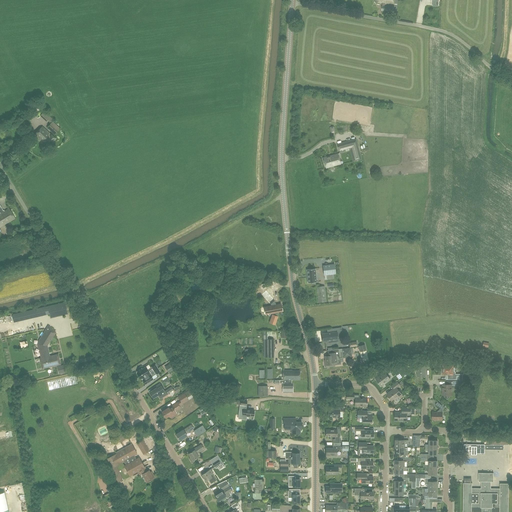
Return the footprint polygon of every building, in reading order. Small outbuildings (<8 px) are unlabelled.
[(393,3),(393,0),(375,0),(375,2),(382,3),(382,11),(393,11),(393,6),(385,6),(385,3),(393,3)] [(55,134),(58,130),(53,125),(53,124),(54,123),(52,122),(48,127),(55,134)] [(51,135),(42,126),(34,135),(43,143),(42,143),(47,148),(56,139),(51,134),(51,135)] [(358,148),(357,144),(356,139),(350,141),(339,144),(337,145),(339,153),(342,152),(350,149),(353,161),(362,159),(358,147),(358,148)] [(326,168),(341,164),(338,154),(323,158),(326,168)] [(475,194),(472,194),(472,202),(480,202),(480,200),(483,200),(482,189),(475,190),(475,194)] [(454,193),(447,194),(448,203),(448,204),(457,204),(457,201),(458,201),(458,197),(464,196),(463,190),(454,191),(454,193)] [(502,192),(491,193),(492,201),(503,200),(502,192)] [(4,212),(0,205),(0,211),(1,213),(0,213),(0,227),(15,218),(9,208),(4,212)] [(476,226),(474,226),(475,238),(481,237),(481,239),(485,239),(484,230),(480,231),(480,225),(479,224),(476,225),(476,226)] [(487,230),(484,230),(485,239),(489,239),(489,238),(494,237),(494,233),(494,231),(494,229),(494,228),(493,224),(487,225),(487,230)] [(500,224),(493,224),(494,228),(494,229),(494,231),(494,233),(494,237),(500,237),(500,238),(504,238),(503,230),(501,230),(500,224)] [(468,232),(464,232),(465,241),(469,240),(469,238),(475,238),(474,226),(471,226),(471,225),(467,225),(468,226),(467,226),(468,232)] [(445,228),(441,229),(442,236),(446,236),(447,240),(455,239),(453,227),(449,228),(449,227),(445,227),(445,228)] [(449,247),(444,248),(445,255),(450,254),(451,256),(456,255),(456,253),(457,253),(455,240),(448,241),(449,247)] [(511,259),(510,253),(477,257),(478,258),(471,259),(473,269),(508,264),(508,259),(511,259)] [(456,260),(446,262),(447,272),(459,271),(458,264),(457,264),(456,260)] [(324,275),(336,274),(335,264),(323,265),(324,275)] [(319,282),(324,281),(323,268),(316,269),(317,277),(319,277),(319,282)] [(316,269),(306,270),(308,283),(317,282),(316,269)] [(326,302),(325,286),(316,287),(318,303),(326,302)] [(260,295),(269,305),(274,300),(265,290),(260,295)] [(276,305),(274,301),(271,304),(271,305),(268,306),(270,314),(273,313),(273,315),(277,317),(277,312),(283,311),(281,304),(276,305)] [(50,318),(68,314),(65,302),(33,310),(35,316),(49,312),(50,318)] [(475,326),(471,338),(478,339),(479,335),(483,336),(486,325),(481,324),(480,328),(475,326)] [(50,357),(47,345),(56,332),(48,327),(39,342),(38,344),(39,349),(40,349),(42,358),(40,359),(43,368),(60,364),(58,355),(50,357)] [(455,327),(453,334),(457,335),(457,336),(461,337),(461,336),(463,336),(464,333),(467,334),(468,328),(465,327),(464,330),(455,327)] [(323,342),(332,340),(332,342),(338,341),(336,328),(327,329),(327,333),(322,334),(323,342)] [(268,339),(268,335),(264,335),(264,357),(274,357),(274,339),(268,339)] [(352,357),(350,348),(338,349),(327,350),(328,354),(327,354),(328,356),(325,356),(325,360),(324,360),(325,366),(326,367),(332,366),(332,365),(333,364),(333,362),(337,362),(336,361),(341,360),(343,358),(352,357)] [(429,368),(429,361),(423,361),(423,366),(417,366),(416,372),(418,372),(418,376),(425,376),(425,368),(429,368)] [(168,373),(170,372),(175,368),(171,363),(164,367),(168,373)] [(160,372),(156,365),(152,367),(152,368),(148,371),(145,367),(142,370),(142,369),(137,371),(138,372),(137,373),(140,377),(141,378),(140,378),(141,379),(143,378),(144,380),(143,380),(145,384),(153,379),(151,377),(153,376),(153,375),(156,373),(156,374),(160,372)] [(443,365),(443,370),(443,375),(446,375),(448,375),(448,380),(457,380),(457,374),(456,374),(456,372),(455,372),(453,372),(453,368),(453,366),(450,366),(450,365),(443,365)] [(283,380),(291,380),(291,379),(300,379),(300,371),(291,371),(291,370),(283,370),(283,380)] [(390,380),(385,372),(376,379),(381,386),(390,380)] [(292,389),(292,383),(291,380),(283,380),(280,380),(280,383),(283,383),(283,392),(293,392),(292,389)] [(443,384),(443,395),(445,395),(445,397),(446,398),(447,399),(448,399),(449,398),(450,397),(450,395),(451,395),(451,388),(451,387),(458,387),(458,381),(457,381),(455,381),(448,380),(448,385),(446,384),(443,384)] [(399,383),(398,382),(392,386),(394,388),(387,394),(389,397),(389,398),(390,400),(391,400),(392,400),(394,399),(396,401),(398,401),(400,400),(400,398),(399,396),(402,394),(397,388),(402,384),(400,382),(399,383)] [(157,389),(161,387),(160,384),(152,389),(153,390),(149,393),(153,398),(158,395),(160,394),(157,389)] [(268,396),(268,386),(258,386),(258,396),(268,396)] [(170,392),(168,389),(164,391),(161,387),(157,389),(160,394),(158,395),(160,399),(168,394),(167,394),(170,392)] [(177,403),(179,406),(183,404),(182,403),(189,399),(188,398),(192,395),(189,390),(178,397),(181,400),(177,403)] [(367,406),(367,398),(355,398),(355,406),(367,406)] [(181,408),(179,406),(177,403),(169,408),(162,412),(166,418),(169,416),(170,418),(177,414),(176,413),(175,411),(181,408)] [(246,420),(246,416),(254,417),(254,410),(246,409),(247,406),(240,405),(238,419),(246,420)] [(443,410),(445,408),(441,405),(439,408),(440,409),(439,411),(439,412),(432,412),(432,420),(442,420),(442,412),(442,410),(443,410)] [(343,408),(343,407),(335,407),(335,410),(328,410),(328,418),(340,418),(340,412),(343,412),(343,410),(345,410),(345,408),(343,408)] [(411,408),(402,408),(402,412),(395,412),(395,421),(407,421),(407,415),(411,415),(411,414),(415,414),(415,408),(411,408)] [(372,423),(372,415),(367,415),(367,411),(358,411),(357,418),(359,418),(362,418),(362,423),(372,423)] [(302,429),(302,422),(295,422),(295,419),(283,419),(283,422),(285,422),(285,429),(292,429),(292,434),(300,434),(300,429),(302,429)] [(190,431),(194,429),(191,424),(188,427),(183,430),(176,434),(180,440),(187,436),(186,434),(190,431)] [(202,429),(201,427),(199,428),(194,431),(196,434),(198,436),(203,433),(201,431),(202,429)] [(333,443),(340,443),(340,433),(341,433),(341,427),(337,427),(337,430),(326,430),(326,437),(335,437),(335,439),(333,439),(333,443)] [(374,438),(374,431),(364,430),(364,427),(356,427),(356,431),(356,434),(361,434),(361,438),(374,438)] [(143,454),(149,451),(142,441),(137,444),(143,454)] [(373,453),(373,446),(367,446),(367,443),(358,443),(358,449),(357,449),(357,453),(362,454),(362,453),(373,453)] [(204,449),(201,444),(196,447),(191,451),(192,452),(188,454),(191,457),(189,458),(192,463),(196,460),(195,459),(199,457),(198,456),(201,454),(199,452),(197,454),(196,453),(199,452),(204,449)] [(118,454),(103,462),(115,483),(122,479),(123,481),(131,477),(130,475),(122,479),(115,465),(124,461),(126,465),(125,466),(130,474),(137,470),(140,475),(142,473),(147,482),(153,478),(155,477),(153,474),(152,475),(149,470),(146,472),(144,467),(139,458),(137,459),(134,455),(137,454),(132,445),(117,453),(118,454)] [(341,450),(341,446),(333,445),(333,448),(326,448),(326,456),(337,456),(337,450),(341,450)] [(484,450),(484,445),(464,445),(464,453),(472,453),(472,454),(477,454),(477,453),(484,453),(484,450)] [(405,457),(411,458),(411,457),(409,457),(409,454),(408,454),(408,451),(408,447),(404,447),(396,447),(396,454),(402,454),(402,457),(405,457)] [(405,457),(405,461),(395,461),(394,461),(394,464),(394,465),(395,465),(395,467),(405,468),(407,468),(407,461),(412,461),(412,458),(411,458),(405,457)] [(215,468),(221,464),(218,458),(211,462),(215,468)] [(300,463),(300,459),(297,459),(297,458),(291,458),(288,458),(288,461),(288,463),(294,463),(294,468),(297,468),(297,463),(300,463)] [(373,469),(373,462),(365,462),(365,458),(357,458),(357,465),(357,468),(361,468),(373,469)] [(343,467),(343,465),(334,465),(334,468),(326,467),(326,474),(338,475),(338,468),(342,468),(342,467),(343,467)] [(216,480),(214,476),(213,474),(213,473),(211,469),(202,475),(206,481),(209,480),(211,483),(211,484),(217,480),(216,480)] [(478,511),(479,511),(481,511),(480,511),(508,511),(509,484),(500,484),(500,489),(491,489),(491,482),(494,482),(494,473),(479,473),(479,481),(481,481),(481,488),(472,488),(472,483),(463,483),(462,511),(478,511)] [(373,484),(373,477),(369,477),(369,474),(357,474),(357,480),(362,480),(362,484),(373,484)] [(295,479),(295,476),(289,476),(289,487),(293,487),(300,487),(300,479),(295,479)] [(429,488),(437,489),(438,482),(432,482),(432,478),(425,478),(425,485),(429,485),(429,488)] [(263,479),(255,480),(255,493),(253,493),(253,499),(263,499),(263,493),(263,479)] [(227,498),(230,496),(230,495),(229,493),(232,491),(226,481),(219,486),(222,490),(214,495),(218,501),(225,496),(226,497),(227,498)] [(329,486),(326,486),(326,493),(341,494),(341,490),(342,490),(342,484),(329,483),(329,486)] [(430,499),(432,499),(432,496),(437,496),(437,489),(429,488),(429,492),(425,492),(425,499),(426,499),(430,499)] [(9,511),(4,489),(0,489),(0,511),(9,511)] [(373,499),(373,492),(364,492),(364,489),(354,489),(354,495),(361,495),(361,499),(373,499)] [(292,499),(292,504),(300,504),(300,495),(295,495),(296,490),(289,490),(288,499),(292,499)] [(422,510),(421,511),(429,511),(429,504),(430,499),(426,499),(426,511),(422,510)] [(437,499),(432,499),(430,499),(429,504),(429,511),(436,511),(437,511),(433,511),(433,502),(437,502),(437,499)] [(348,509),(348,503),(343,503),(337,503),(337,505),(326,505),(325,511),(336,511),(337,509),(348,509)]
